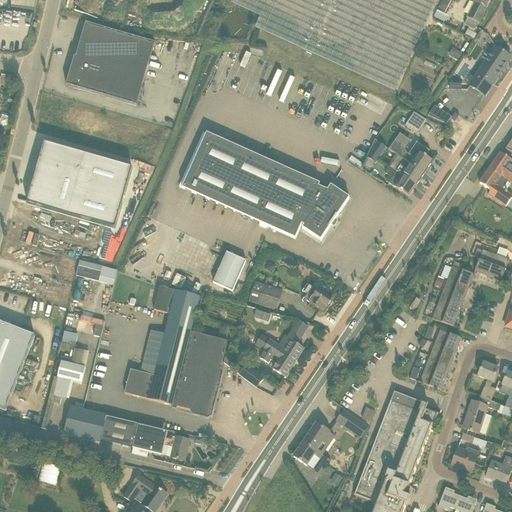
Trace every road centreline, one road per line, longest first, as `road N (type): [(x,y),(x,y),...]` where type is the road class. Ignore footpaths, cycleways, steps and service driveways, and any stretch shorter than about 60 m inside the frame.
road 1 (primary): [(248,490),(504,107)]
road 2 (unclassified): [(0,224),(37,69)]
road 3 (residential): [(437,471),(471,353),(490,349)]
